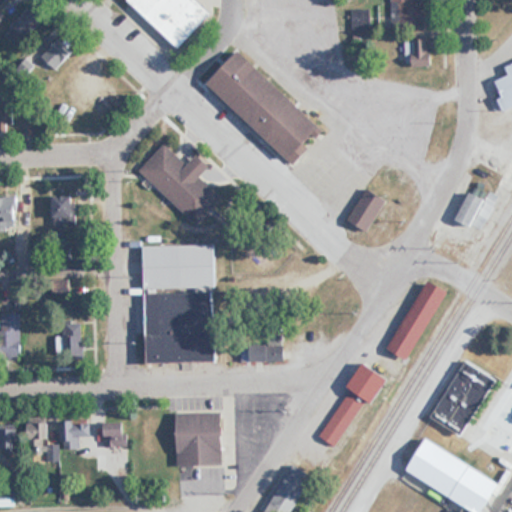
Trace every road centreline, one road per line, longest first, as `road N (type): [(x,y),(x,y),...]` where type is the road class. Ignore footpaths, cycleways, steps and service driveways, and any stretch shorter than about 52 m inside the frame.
road 1 (residential): [(397,291),(77,0)]
road 2 (residential): [(338,376),(0,390)]
road 3 (residential): [(397,291),(467,149),(468,0)]
road 4 (residential): [(241,511),(397,291)]
road 5 (residential): [(125,386),(109,156)]
road 6 (residential): [(176,93),(109,156),(0,158)]
